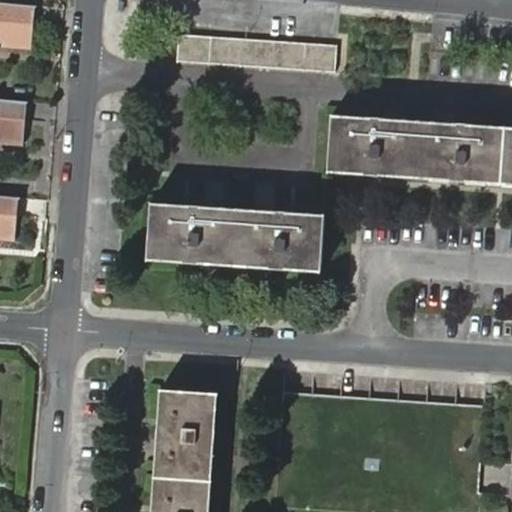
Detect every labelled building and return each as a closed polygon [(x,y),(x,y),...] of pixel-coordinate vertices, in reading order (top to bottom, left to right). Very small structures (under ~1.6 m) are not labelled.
[(0,2),(0,43),(35,47),(37,23),(31,23),(33,5),(0,2)] [(181,36),(179,65),(337,77),(340,48),(181,36)] [(0,143),(27,146),(29,123),(23,123),(24,105),(0,102),(0,143)] [(511,127),(336,116),(332,174),(511,185),(511,127)] [(0,235),(19,237),(21,216),(14,215),(16,196),(0,195),(0,235)] [(152,204),(149,261),(325,272),(329,215),(152,204)] [(160,390),(151,511),(212,511),(220,395),(160,390)]
